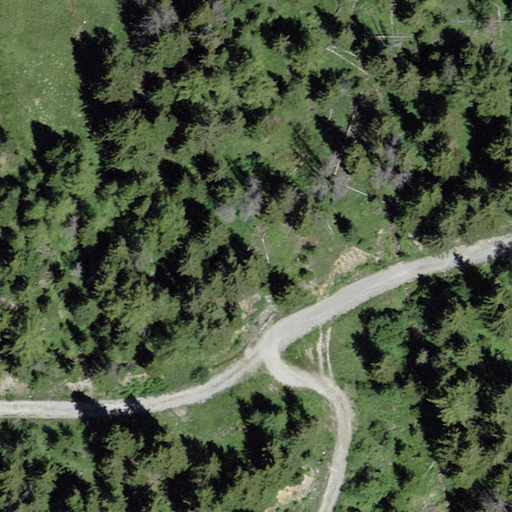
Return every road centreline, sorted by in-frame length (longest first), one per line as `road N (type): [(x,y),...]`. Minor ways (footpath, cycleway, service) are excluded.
road 1 (track): [(0,411),(152,408),(277,359)]
road 2 (track): [(511,241),(320,311),(282,335),(277,359)]
road 3 (track): [(277,359),(289,377),(326,390),(345,424),(334,511)]
